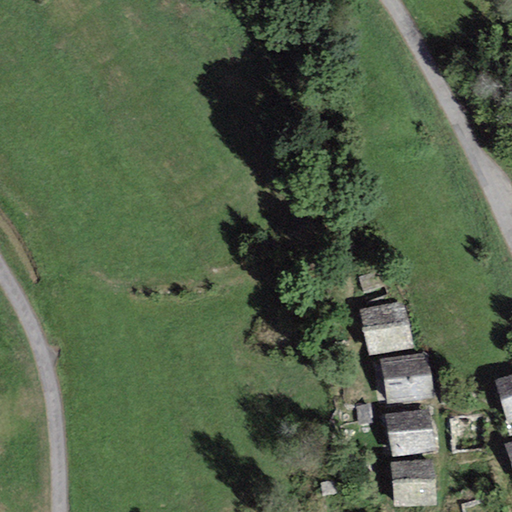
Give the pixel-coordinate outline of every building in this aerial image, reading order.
[(402,303),(359,312),(368,358),(412,349),(402,303)] [(427,356),(380,363),(387,408),(434,400),(427,356)] [(511,379),(494,385),(509,428),(511,426),(511,379)] [(427,411),(383,418),(391,461),(434,453),(427,411)] [(511,443),(503,446),(511,472),(511,443)] [(433,463),(390,465),(392,509),(434,507),(433,463)]
